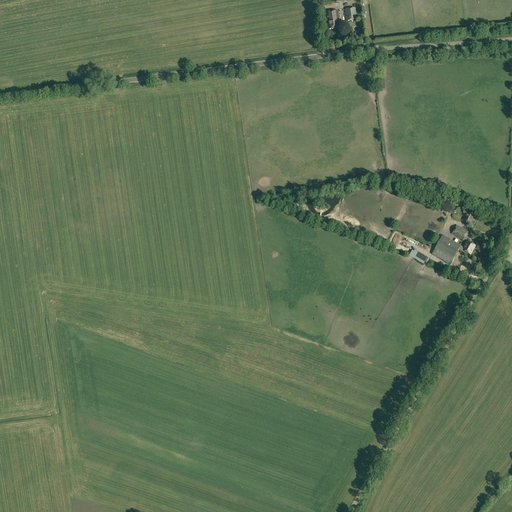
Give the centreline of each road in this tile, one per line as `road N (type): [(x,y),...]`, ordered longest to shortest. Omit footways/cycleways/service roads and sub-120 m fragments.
road 1 (unclassified): [(0,96),(511,40)]
road 2 (unclassified): [(349,511),(492,266),(511,256)]
